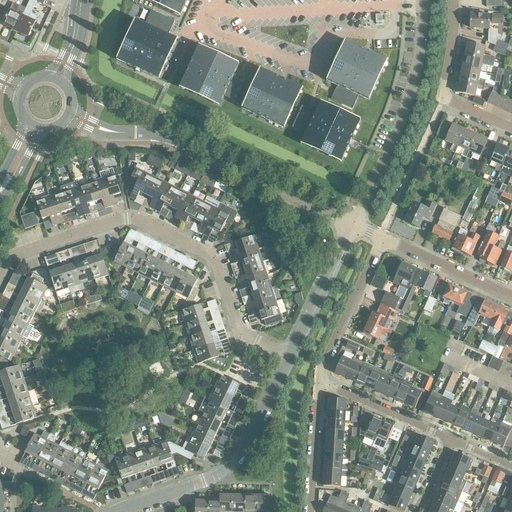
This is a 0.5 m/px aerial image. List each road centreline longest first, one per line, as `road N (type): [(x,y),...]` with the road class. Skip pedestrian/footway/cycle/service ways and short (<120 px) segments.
road 1 (residential): [(0,273),(18,253),(136,219),(211,256),(241,328),(290,356)]
road 2 (unclassified): [(353,226),(184,143),(70,115)]
road 3 (residential): [(114,511),(227,469),(290,356)]
road 4 (residential): [(353,226),(410,91),(422,3)]
road 5 (residential): [(422,3),(214,13)]
road 6 (residential): [(319,382),(381,240)]
road 7 (residential): [(290,356),(353,226)]
road 8 (residential): [(511,298),(381,240)]
road 9 (residential): [(448,439),(319,382)]
road 10 (residential): [(319,382),(311,511)]
